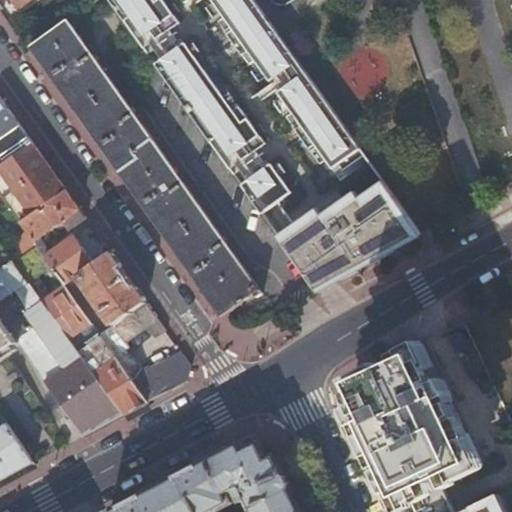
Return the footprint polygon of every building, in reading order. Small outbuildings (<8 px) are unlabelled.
[(110,0),(147,51),(176,30),(172,25),(178,20),(163,0),(110,0)] [(287,114),(319,160),(326,156),(337,171),(364,152),(255,0),(211,0),(223,15),(218,19),(248,62),(255,58),(292,110),(287,114)] [(69,18),(32,44),(225,313),(257,291),(259,295),(264,291),(234,248),(236,247),(232,240),(229,242),(184,179),(186,177),(182,170),(179,172),(142,120),(144,119),(140,113),(137,114),(92,51),(95,49),(90,43),(88,45),(69,18)] [(185,40),(156,61),(234,171),(263,151),(259,146),(265,142),(236,102),(231,105),(185,40)] [(0,135),(2,138),(0,140),(0,155),(5,162),(33,143),(0,96),(0,135)] [(0,165),(0,192),(4,198),(49,166),(33,143),(5,162),(0,165)] [(271,162),(242,182),(262,211),(291,190),(271,162)] [(49,166),(4,198),(20,221),(66,189),(49,166)] [(344,197),(283,241),(316,287),(421,231),(383,178),(348,203),(344,197)] [(66,189),(20,221),(34,241),(64,220),(70,228),(86,217),(66,189)] [(46,258),(64,284),(69,281),(79,274),(98,260),(95,255),(90,258),(73,234),(49,251),(44,255),(46,258)] [(0,241),(0,268),(13,260),(0,241)] [(44,244),(39,248),(44,255),(49,251),(44,244)] [(38,246),(22,257),(26,263),(30,269),(46,258),(44,255),(39,248),(38,246)] [(98,260),(79,274),(114,324),(145,301),(110,252),(98,260)] [(29,280),(27,281),(18,268),(14,263),(13,260),(0,268),(0,318),(22,349),(82,435),(122,414),(78,351),(69,338),(43,300),(29,280)] [(69,281),(64,284),(84,312),(89,309),(69,281)] [(64,284),(43,300),(69,338),(81,330),(89,343),(78,351),(122,414),(147,401),(100,334),(84,312),(64,284)] [(123,337),(155,314),(145,301),(114,324),(123,337)] [(0,364),(21,350),(22,349),(0,318),(0,364)] [(465,324),(455,329),(463,345),(473,339),(465,324)] [(100,334),(147,401),(186,380),(191,365),(182,353),(144,372),(117,333),(112,337),(107,329),(100,334)] [(81,330),(69,338),(78,351),(89,343),(81,330)] [(483,457),(429,343),(354,383),(351,403),(395,497),(414,488),(444,474),(483,457)] [(0,370),(24,354),(21,350),(0,364),(0,370)] [(0,478),(33,461),(3,419),(0,421),(0,422),(1,425),(0,425),(0,478)] [(301,511),(275,455),(266,459),(254,434),(107,511),(106,511),(212,511),(229,503),(228,501),(241,494),(249,511),(301,511)] [(444,474),(414,488),(425,511),(457,511),(461,510),(444,474)] [(457,511),(508,511),(499,492),(461,510),(457,511)]
